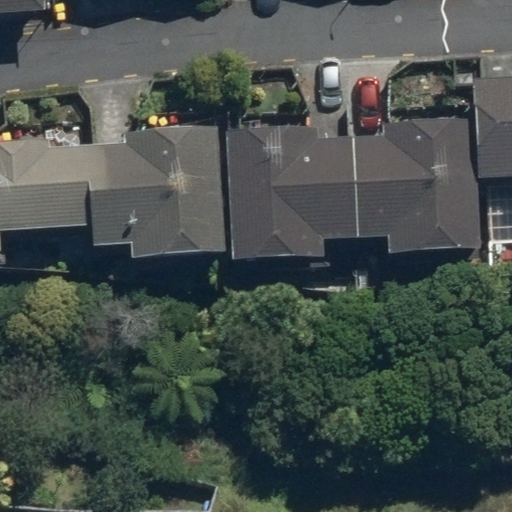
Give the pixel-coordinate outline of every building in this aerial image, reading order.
[(0,0),(0,27),(55,23),(53,0),(0,0)] [(511,90),(483,93),(489,193),(511,191),(511,90)] [(388,147),(361,149),(368,251),(397,250),(399,266),(490,260),(482,133),(388,139),(388,147)] [(136,156),(97,159),(103,236),(105,258),(142,256),(143,271),(235,264),(226,138),(135,145),(136,156)] [(332,254),(368,251),(361,149),(326,151),(325,140),(235,145),(243,276),(333,270),(332,254)] [(9,243),(103,236),(97,159),(58,162),(57,151),(0,155),(0,265),(11,265),(9,243)]
